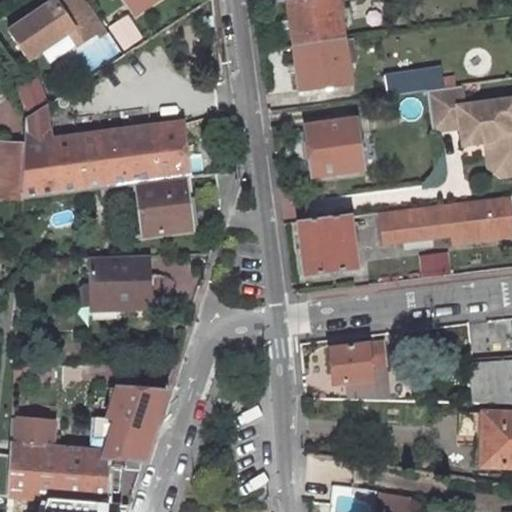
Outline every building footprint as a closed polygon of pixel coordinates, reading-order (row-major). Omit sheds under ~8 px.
[(28,17),(10,30),(28,56),(39,50),(44,42),(41,37),(49,32),(54,41),(66,33),(75,28),(83,40),(104,26),(87,0),(61,0),(59,2),(57,0),(54,0),(35,14),(37,17),(30,21),(28,17)] [(130,0),(136,9),(149,0),(130,0)] [(335,0),(284,0),(290,43),(340,37),(335,0)] [(112,26),(125,48),(143,37),(130,15),(112,26)] [(75,45),(83,40),(75,28),(66,33),(75,45)] [(296,88),(347,81),(340,37),(290,43),(296,88)] [(452,64),(439,65),(443,87),(455,86),(452,64)] [(443,87),(439,65),(382,73),(384,94),(424,89),(443,87)] [(511,98),(461,105),(459,85),(455,86),(443,87),(424,89),(428,128),(456,126),(458,143),(478,141),(491,140),(492,154),(505,164),(511,163),(511,162),(511,98)] [(49,138),(48,129),(46,104),(25,118),(24,143),(23,199),(54,195),(49,138)] [(48,129),(49,138),(179,122),(178,112),(48,129)] [(349,119),(301,126),(302,132),(294,133),(299,170),(308,170),(308,175),(356,168),(349,119)] [(186,176),(179,122),(49,138),(54,195),(101,189),(114,187),(135,184),(138,183),(186,176)] [(481,166),(495,175),(511,173),(511,169),(511,163),(505,164),(492,154),(491,140),(478,141),(481,166)] [(24,143),(3,142),(0,185),(0,196),(23,199),(24,143)] [(146,236),(195,230),(186,176),(138,183),(146,236)] [(116,198),(136,195),(135,184),(114,187),(116,198)] [(102,199),(116,198),(114,187),(101,189),(102,199)] [(500,195),(450,201),(445,202),(442,202),(447,235),(455,234),(457,248),(507,242),(500,195)] [(376,244),(436,237),(447,235),(442,202),(372,211),(376,244)] [(304,275),(354,268),(347,214),(295,221),(304,275)] [(423,274),(451,271),(449,252),(421,256),(423,274)] [(88,257),(89,302),(113,301),(113,306),(148,306),(147,255),(88,257)] [(377,341),(325,348),(330,381),(345,379),(368,376),(366,364),(379,363),(377,341)] [(384,398),(379,363),(366,364),(368,376),(345,379),(347,398),(384,398)] [(511,363),(472,366),(474,404),(511,404),(511,363)] [(138,466),(165,387),(115,384),(111,416),(91,414),(89,444),(109,446),(109,452),(111,452),(110,464),(138,466)] [(49,386),(30,385),(29,395),(48,396),(49,386)] [(8,438),(53,441),(54,419),(24,416),(25,401),(11,400),(9,430),(8,438)] [(467,462),(469,411),(446,410),(444,434),(462,435),(461,462),(467,462)] [(511,464),(511,412),(469,411),(467,462),(511,464)] [(65,434),(64,442),(85,444),(86,436),(65,434)] [(8,438),(5,493),(106,502),(110,464),(111,452),(109,452),(109,446),(89,444),(85,444),(64,442),(53,441),(8,438)] [(429,459),(394,454),(392,465),(392,467),(427,473),(428,471),(429,459)] [(375,511),(409,511),(410,492),(379,487),(375,511)] [(104,511),(106,502),(5,493),(4,511),(104,511)]
